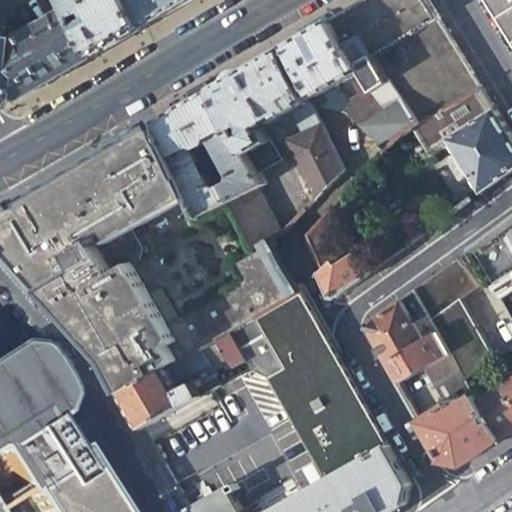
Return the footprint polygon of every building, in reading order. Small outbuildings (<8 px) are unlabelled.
[(1,37),(0,35),(0,101),(10,103),(15,95),(21,98),(28,94),(97,53),(72,0),(58,0),(61,4),(63,4),(66,10),(19,37),(1,37)] [(72,0),(97,53),(109,46),(135,31),(144,26),(131,0),(72,0)] [(131,0),(144,26),(186,1),(187,0),(131,0)] [(339,15),(332,19),(362,69),(365,74),(375,91),(390,82),(421,121),(457,101),(482,86),(427,0),(366,0),(364,1),(339,15)] [(511,0),(497,0),(511,23),(511,0)] [(336,85),(362,69),(332,19),(300,38),(290,44),(322,106),(340,113),(348,108),(346,104),(336,85)] [(289,139),(316,200),(344,172),(285,48),(248,69),(216,88),(261,170),(282,156),(265,125),(294,109),(304,131),(289,139)] [(354,80),(362,94),(362,95),(363,95),(364,95),(365,96),(366,96),(367,95),(368,96),(371,94),(377,107),(384,103),(388,111),(360,127),(387,148),(410,129),(415,124),(421,121),(390,82),(375,91),(365,74),(361,77),(354,80)] [(470,173),(483,193),(511,172),(511,134),(503,119),(482,86),(457,101),(421,121),(415,124),(410,129),(430,157),(450,144),(459,157),(452,162),(457,170),(463,178),(470,173)] [(268,183),(261,170),(216,88),(191,102),(156,122),(187,186),(201,215),(231,201),(259,187),(268,183)] [(362,94),(346,104),(348,108),(340,113),(346,115),(360,127),(388,111),(384,103),(377,107),(371,94),(368,96),(367,95),(366,96),(365,96),(364,95),(363,95),(362,95),(362,94)] [(180,335),(173,321),(162,327),(146,300),(127,267),(142,258),(145,247),(130,219),(187,186),(156,122),(146,128),(77,167),(0,211),(0,244),(16,262),(20,267),(25,273),(33,282),(104,361),(122,393),(185,359),(173,339),(180,335)] [(123,131),(105,142),(108,146),(126,136),(123,131)] [(282,234),(259,187),(231,201),(254,249),(271,240),(282,234)] [(362,253),(333,206),(307,235),(323,272),(334,266),(340,258),(344,265),(362,253)] [(511,317),(511,220),(510,222),(472,250),(511,317)] [(263,316),(301,292),(285,264),(271,240),(254,249),(225,266),(237,286),(182,315),(173,321),(180,335),(173,339),(185,359),(233,333),(263,316)] [(374,272),(362,253),(344,265),(340,258),(334,266),(323,272),(328,282),(335,296),(339,297),(374,272)] [(444,269),(464,297),(479,286),(459,259),(453,263),(444,269)] [(461,299),(464,297),(444,269),(436,276),(430,280),(448,308),(461,299)] [(423,285),(416,290),(432,320),(448,308),(430,280),(423,285)] [(166,288),(146,300),(162,327),(173,321),(182,315),(166,288)] [(401,384),(420,372),(426,369),(452,354),(432,320),(416,290),(375,320),(371,331),(377,343),(392,368),(401,384)] [(235,483),(187,510),(188,511),(394,511),(406,504),(412,485),(301,292),(263,316),(233,333),(247,359),(249,363),(253,369),(268,381),(306,449),(325,481),(270,511),(241,511),(232,495),(240,491),(236,485),(235,483)] [(478,328),(461,299),(448,308),(432,320),(452,354),(465,377),(490,361),(495,358),(478,328)] [(235,366),(247,359),(233,333),(185,359),(122,393),(143,430),(169,413),(184,403),(223,384),(218,376),(205,382),(202,378),(196,381),(191,373),(213,362),(216,366),(231,358),(235,366)] [(0,450),(42,423),(51,417),(61,400),(46,372),(40,362),(33,354),(29,352),(14,350),(5,355),(0,346),(0,450)] [(468,383),(465,377),(452,354),(426,369),(442,398),(468,383)] [(243,374),(253,369),(249,363),(239,367),(243,374)] [(423,378),(420,372),(401,384),(405,392),(418,386),(416,382),(423,378)] [(511,395),(505,383),(479,401),(503,438),(511,431),(511,395)] [(448,405),(422,421),(445,461),(464,465),(503,438),(479,401),(475,395),(452,410),(448,405)] [(53,439),(42,423),(0,450),(0,511),(106,511),(72,460),(68,463),(53,439)]
